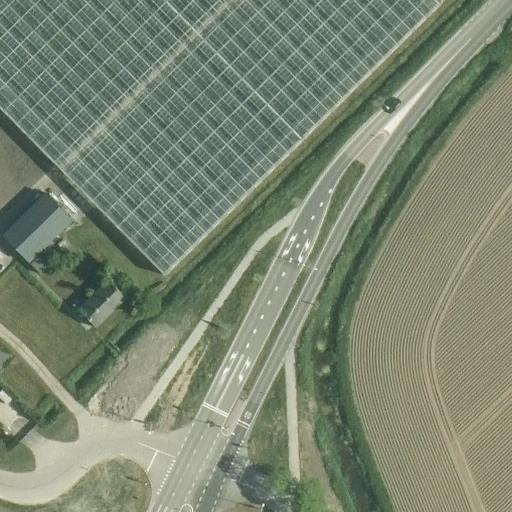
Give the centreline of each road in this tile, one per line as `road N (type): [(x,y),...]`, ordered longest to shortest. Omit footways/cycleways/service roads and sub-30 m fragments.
road 1 (tertiary): [(431,74),(366,130),(314,208),(188,463)]
road 2 (tertiary): [(219,473),(361,190),(431,74)]
road 3 (unclassified): [(188,463),(128,440),(89,450),(35,487),(0,485)]
